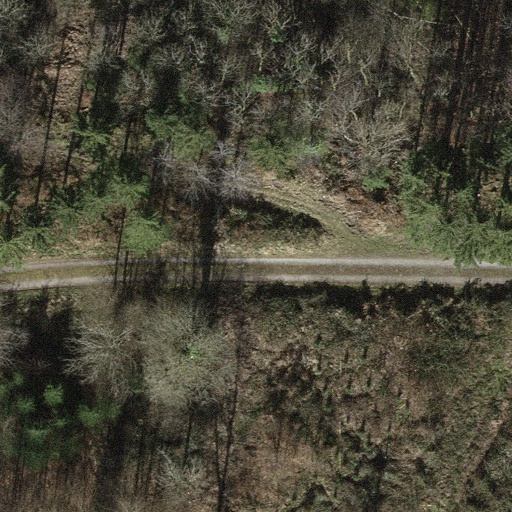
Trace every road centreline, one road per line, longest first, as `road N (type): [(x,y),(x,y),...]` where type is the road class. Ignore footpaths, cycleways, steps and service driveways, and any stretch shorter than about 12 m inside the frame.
road 1 (track): [(0,281),(66,268),(511,273)]
road 2 (track): [(0,155),(142,168),(432,271)]
